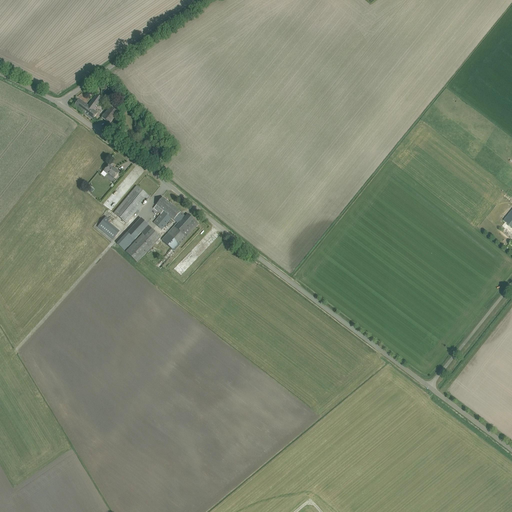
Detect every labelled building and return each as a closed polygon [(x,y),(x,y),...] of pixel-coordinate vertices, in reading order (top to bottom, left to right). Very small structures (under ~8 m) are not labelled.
[(94,108),(102,98),(97,94),(88,106),(79,99),(74,105),(84,112),(83,113),(92,120),(98,113),(95,110),(95,109),(94,108)] [(115,111),(110,107),(102,118),(109,124),(121,109),(118,107),(115,111)] [(103,171),(107,174),(108,173),(114,179),(120,172),(116,169),(115,170),(109,165),(103,171)] [(114,214),(126,224),(149,197),(137,186),(114,214)] [(154,223),(162,230),(171,220),(172,221),(180,212),(163,197),(156,206),(163,212),(154,223)] [(156,265),(161,269),(175,252),(199,224),(188,214),(185,217),(180,212),(172,221),(177,225),(163,242),(171,248),(156,265)] [(97,227),(113,240),(119,232),(108,223),(109,221),(105,217),(97,227)] [(132,228),(139,235),(148,225),(141,218),(132,228)] [(126,252),(137,263),(161,237),(149,226),(141,233),(142,234),(126,252)]
